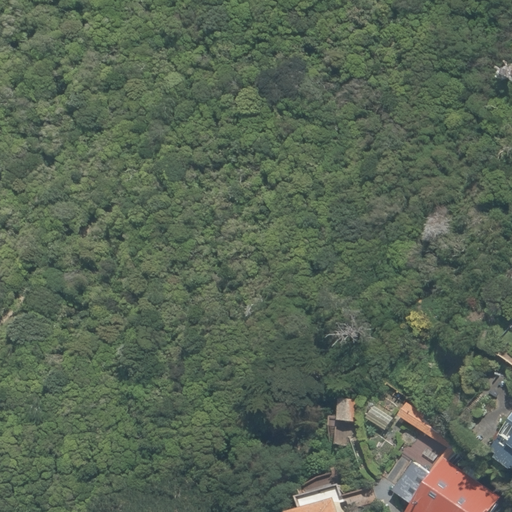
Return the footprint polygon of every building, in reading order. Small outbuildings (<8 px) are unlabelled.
[(341,421),(359,422),(360,400),(343,399),(341,421)] [(447,404),(432,424),(468,452),(483,432),(447,404)] [(389,431),(397,419),(378,407),(370,419),(389,431)] [(511,427),(496,451),(503,456),(500,459),(511,467),(511,427)] [(349,449),(345,433),(334,436),(338,452),(349,449)] [(497,511),(507,498),(481,481),(485,475),(468,464),(465,470),(446,458),(434,476),(414,462),(396,491),(415,503),(409,511),(497,511)] [(307,496),(311,511),(356,511),(353,499),(344,485),(307,496)]
